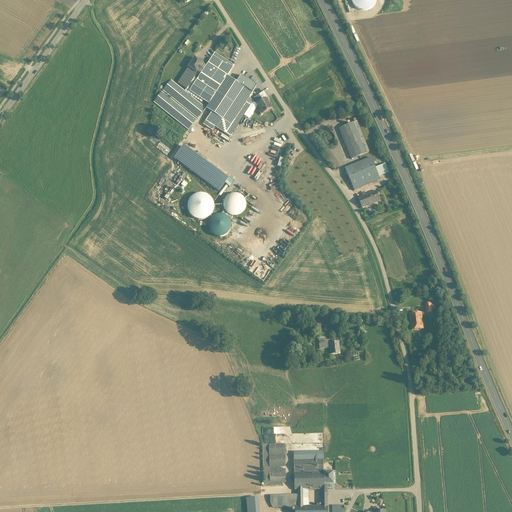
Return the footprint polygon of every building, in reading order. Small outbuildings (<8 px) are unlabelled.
[(234,66),(214,53),(206,66),(200,76),(197,74),(187,90),(203,100),(209,105),(206,109),(211,113),(206,121),(215,127),(226,134),(246,102),(252,93),(227,77),(234,66)] [(206,66),(194,58),(188,68),(197,74),(200,76),(206,66)] [(197,74),(188,68),(178,84),(186,89),(187,90),(197,74)] [(206,109),(171,81),(163,91),(197,119),(206,109)] [(187,90),(186,89),(185,91),(202,102),(203,100),(187,90)] [(197,120),(162,92),(154,103),(188,130),(197,120)] [(264,92),(259,95),(262,101),(265,99),(268,97),(264,92)] [(259,95),(253,98),(257,104),(262,101),(259,95)] [(257,104),(263,114),(271,109),(265,99),(262,101),(257,104)] [(246,102),(226,134),(230,137),(251,105),(246,102)] [(215,127),(206,121),(202,126),(211,132),(215,127)] [(356,122),(339,129),(351,159),(369,152),(356,122)] [(334,142),(335,139),(334,136),(332,133),(330,132),(327,131),(324,132),(321,134),(320,136),(319,139),(320,142),(322,144),(324,146),(327,147),(330,146),(332,144),(334,142)] [(185,147),(176,159),(221,193),(230,181),(185,147)] [(340,166),(328,150),(322,154),(334,170),(340,166)] [(371,158),(345,169),(354,191),(380,180),(378,176),(376,170),(371,158)] [(386,166),(376,170),(378,176),(389,172),(386,166)] [(376,191),(366,196),(364,193),(363,193),(363,192),(361,193),(363,197),(357,199),(362,209),(380,201),(376,191)] [(195,220),(200,222),(206,222),(210,219),(214,215),(215,210),(215,204),(212,200),(208,197),(203,195),(198,196),(194,198),(190,202),(189,207),(189,212),(191,217),(195,220)] [(231,216),(235,218),(239,218),(243,216),(246,213),(248,209),(248,204),(246,200),(243,197),(238,196),(234,196),(230,198),(227,202),(226,206),(226,210),(228,213),(231,216)] [(210,223),(210,229),(211,232),(214,235),(217,238),(221,239),(225,238),(229,236),(232,234),(234,230),(234,224),(232,219),(228,216),(222,214),(217,215),(212,218),(210,223)] [(246,255),(240,264),(244,267),(250,257),(246,255)] [(421,313),(410,314),(412,331),(423,329),(421,313)] [(324,320),(317,320),(320,349),(326,348),(325,344),(325,339),(324,329),(325,329),(324,320)] [(329,343),(325,344),(326,348),(329,348),(330,355),(340,354),(339,342),(329,343)] [(285,444),(262,445),(263,487),(283,487),(283,483),(286,483),(285,444)] [(323,452),(293,452),(294,461),(312,460),(323,460),(323,452)] [(294,473),(312,473),(312,460),(294,461),(294,473)] [(323,472),(323,460),(312,460),(312,473),(321,473),(323,472)] [(323,472),(321,473),(321,488),(321,490),(321,492),(321,494),(327,494),(327,492),(327,484),(333,484),(333,472),(323,472)] [(312,473),(294,473),(294,490),(297,490),(302,490),(321,490),(321,488),(321,473),(312,473)] [(294,507),(303,507),(302,493),(302,490),(297,490),(297,493),(297,495),(297,502),(290,502),(290,507),(294,507)] [(297,495),(270,496),(270,503),(273,503),(273,509),(290,507),(290,502),(297,502),(297,495)] [(259,511),(258,498),(246,499),(247,511),(259,511)]
